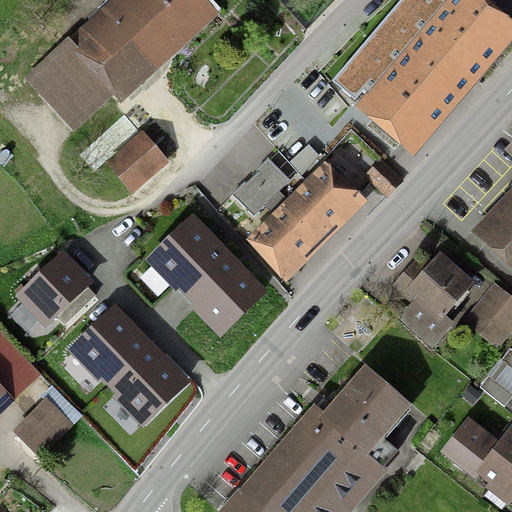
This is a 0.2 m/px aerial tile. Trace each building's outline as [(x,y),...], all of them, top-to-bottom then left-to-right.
[(33,74),(79,124),(204,10),(194,0),(143,0),(104,35),(91,21),(33,74)] [(342,84),(411,144),(508,29),(474,0),(431,0),(382,59),(367,53),(342,84)] [(112,165),(131,188),(162,162),(143,139),(112,165)] [(252,179),(272,199),(290,181),(268,159),(256,171),(258,173),(252,179)] [(401,182),(379,161),(365,175),(388,196),(401,182)] [(283,210),(316,242),(359,198),(325,167),(282,210),(283,210)] [(272,199),(252,179),(246,185),(244,183),(232,195),(254,217),(272,199)] [(283,210),(282,210),(249,242),(284,280),(298,268),(294,264),(316,242),(283,210)] [(511,215),(490,240),(511,260),(511,215)] [(184,279),(194,289),(226,259),(215,248),(217,246),(193,221),(151,261),(175,286),(184,279)] [(85,285),(87,283),(63,258),(21,298),(46,323),(54,315),(64,326),(95,296),(85,285)] [(194,289),(204,300),(196,308),(220,333),(262,293),(238,268),(236,269),(226,259),(194,289)] [(416,307),(405,319),(431,342),(448,323),(441,316),(468,285),(439,260),(434,266),(426,259),(419,267),(415,262),(393,286),(416,307)] [(511,326),(511,301),(495,287),(476,311),(506,334),(511,326)] [(138,338),(139,337),(115,312),(73,352),(98,377),(105,370),(115,380),(148,349),(138,338)] [(143,424),(184,384),(160,358),(158,360),(148,349),(115,380),(126,391),(118,398),(143,424)] [(504,412),(511,401),(511,355),(508,353),(477,391),(504,412)] [(345,511),(397,452),(379,436),(405,406),(366,371),(326,418),(316,410),(227,511),(345,511)] [(0,395),(0,392),(10,383),(0,372),(0,399),(2,397),(0,395)] [(70,426),(46,403),(17,433),(40,456),(70,426)] [(485,456),(490,449),(478,440),(483,434),(468,422),(444,452),(476,478),(480,473),(494,484),(484,496),(502,510),(511,496),(511,430),(490,459),(485,456)]
